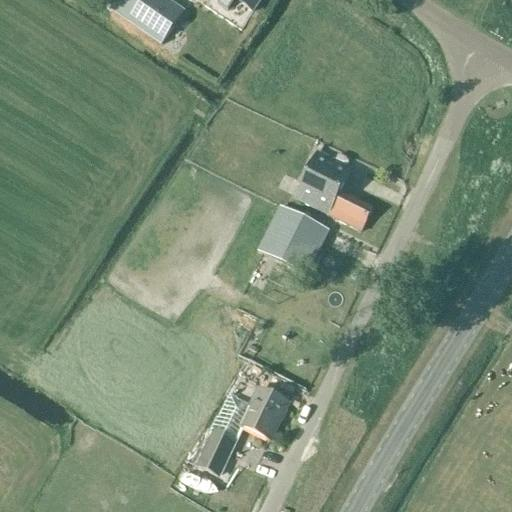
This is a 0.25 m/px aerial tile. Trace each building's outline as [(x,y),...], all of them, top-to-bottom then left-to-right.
[(187,14),(166,0),(118,0),(108,15),(163,51),(187,14)] [(220,0),(217,6),(227,13),(234,4),(251,15),(261,0),(220,0)] [(294,202),(360,234),(371,211),(340,196),(351,171),(317,154),(294,202)] [(329,232),(279,208),(257,255),(306,279),(329,232)] [(259,392),(241,429),(270,443),(287,406),(259,392)] [(214,436),(198,470),(217,479),(233,445),(214,436)]
